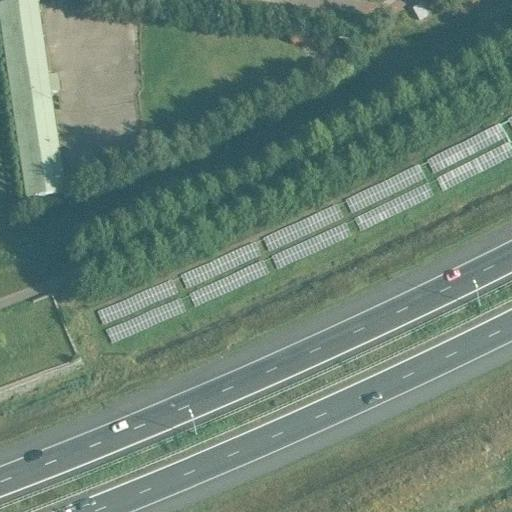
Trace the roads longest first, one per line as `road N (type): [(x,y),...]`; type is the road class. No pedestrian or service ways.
road 1 (motorway): [(511,256),(229,389),(0,481)]
road 2 (motorway): [(91,511),(511,325)]
